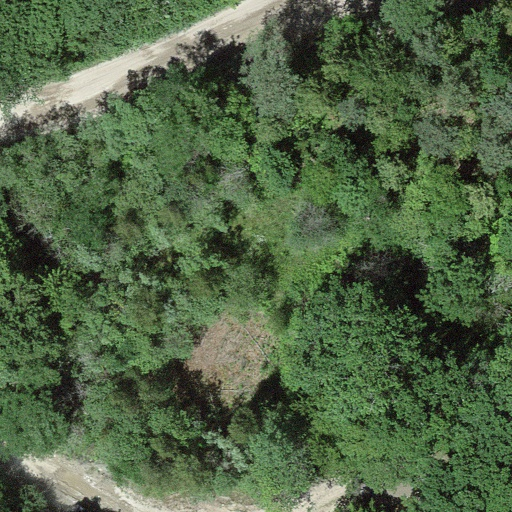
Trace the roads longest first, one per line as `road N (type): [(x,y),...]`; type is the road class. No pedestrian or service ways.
road 1 (track): [(299,0),(35,109)]
road 2 (track): [(113,511),(107,498),(0,443)]
